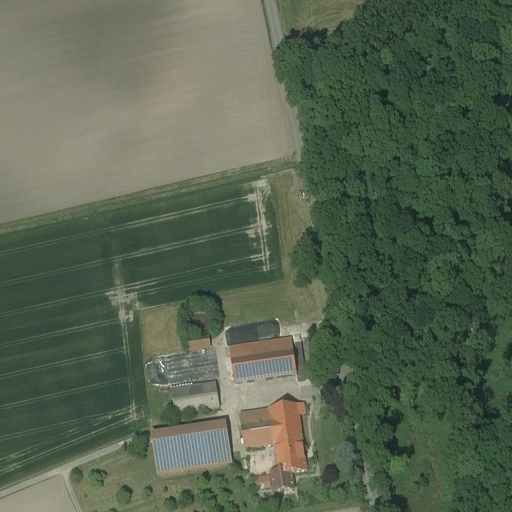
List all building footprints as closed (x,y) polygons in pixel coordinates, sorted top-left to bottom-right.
[(207,314),(203,312),(199,312),(195,313),(191,315),(189,318),(187,322),(188,326),(189,330),(192,333),(196,335),(200,336),(204,335),(208,333),(210,329),(212,325),(211,321),(210,317),(207,314)] [(211,349),(209,339),(188,343),(190,352),(211,349)] [(291,341),(229,350),(235,386),(297,377),(291,341)] [(216,385),(172,392),(175,417),(219,410),(216,385)] [(304,406),(297,407),(299,417),(306,416),(304,406)] [(276,448),(303,444),(299,417),(297,407),(241,416),(242,426),(244,440),(246,451),(272,447),(273,449),(276,448)] [(153,436),(154,446),(226,434),(225,425),(153,436)] [(226,434),(154,446),(159,476),(231,465),(226,434)] [(308,472),(303,444),(276,448),(280,473),(272,474),(275,494),(285,493),(295,491),(293,475),(308,472)] [(257,490),(272,489),(271,476),(256,477),(257,490)]
